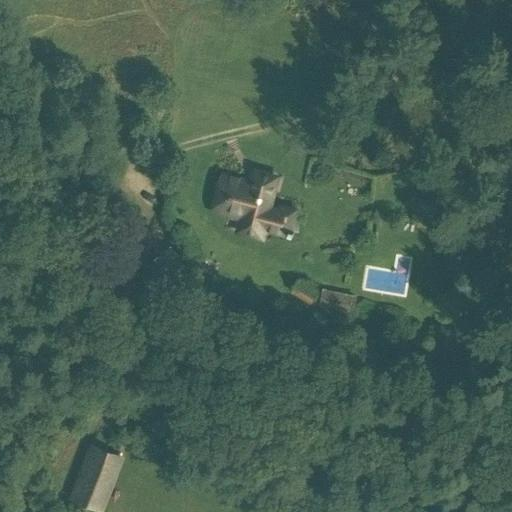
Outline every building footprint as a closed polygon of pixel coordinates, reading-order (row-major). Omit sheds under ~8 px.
[(223,173),(213,213),(242,220),(240,231),(262,236),(264,229),(294,236),(297,224),(294,219),(296,209),(281,205),(280,210),(269,207),(277,177),(248,170),(246,179),(223,173)] [(179,259),(168,246),(152,259),(163,273),(179,259)] [(296,279),(286,303),(305,314),(310,305),(313,306),(320,290),(296,279)] [(322,289),(318,307),(351,315),(357,296),(322,289)] [(101,511),(124,457),(91,443),(69,499),(101,511)]
